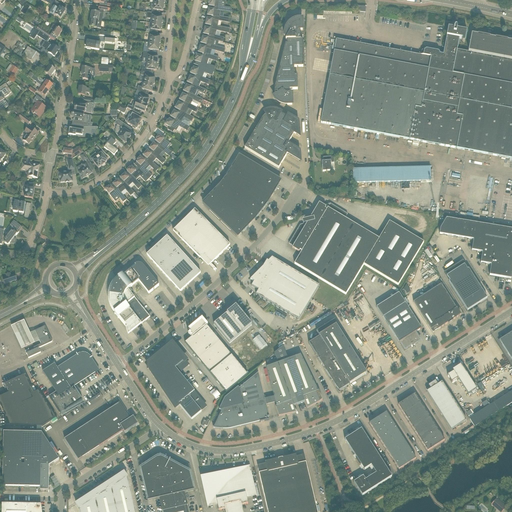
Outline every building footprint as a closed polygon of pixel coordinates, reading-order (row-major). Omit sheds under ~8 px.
[(62,5),(53,0),(46,0),(54,7),(50,13),(53,16),(54,15),(61,19),(65,12),(59,7),(60,5),(61,6),(62,5)] [(221,7),(222,1),(210,0),(208,0),(208,4),(210,4),(209,6),(208,6),(209,6),(209,9),(209,10),(220,11),(220,12),(232,14),(230,8),(221,7)] [(164,5),(164,4),(153,3),(150,3),(149,10),(152,10),(151,13),(158,14),(158,11),(163,11),(163,8),(164,8),(164,5)] [(21,13),(25,16),(30,7),(26,5),(21,13)] [(220,17),(220,12),(220,11),(209,10),(209,9),(208,9),(207,13),(208,13),(208,15),(207,15),(208,16),(207,19),(219,21),(231,24),(232,19),(220,17)] [(102,21),(103,13),(100,13),(100,12),(96,11),(96,13),(92,12),(91,20),(102,21)] [(157,17),(158,14),(151,13),(147,13),(146,19),(151,19),(150,23),(162,24),(162,23),(163,20),(162,20),(162,17),(157,17)] [(218,26),(219,21),(207,19),(206,19),(205,23),(206,23),(206,25),(205,24),(205,25),(206,25),(205,28),(217,31),(229,34),(230,29),(218,26)] [(100,29),(102,21),(91,20),(89,27),(100,29)] [(300,20),(298,20),(297,20),(295,20),(294,21),(293,22),(292,22),(291,23),(290,23),(289,24),(289,25),(288,26),(287,27),(286,28),(286,29),(286,31),(284,36),(285,35),(288,36),(286,40),(287,40),(287,44),(285,44),(275,87),(275,88),(275,89),(275,90),(275,91),(275,92),(275,93),(276,94),(276,95),(276,96),(274,97),(274,98),(275,99),(275,100),(276,100),(277,101),(278,102),(279,103),(280,103),(282,104),(283,104),(284,105),(285,105),(287,105),(292,105),(292,94),(290,94),(290,90),(298,90),(297,76),(294,76),(294,67),(303,67),(302,40),(300,40),(300,30),(302,30),(302,20),(300,20)] [(161,25),(162,24),(150,23),(152,23),(151,30),(150,30),(149,33),(156,34),(156,31),(161,31),(161,28),(162,28),(162,25),(161,25)] [(62,31),(58,28),(56,27),(56,28),(53,26),(51,29),(54,31),(52,35),(53,36),(58,39),(62,31)] [(336,40),(320,123),(511,159),(511,42),(507,41),(508,41),(495,38),(495,39),(490,38),(490,37),(478,35),(478,36),(472,35),(468,52),(457,50),(459,38),(462,39),(462,40),(462,41),(462,42),(463,42),(464,42),(465,42),(465,41),(467,31),(457,29),(457,28),(457,27),(456,27),(455,27),(454,28),(454,29),(448,28),(443,55),(440,54),(438,52),(424,49),(422,51),(421,51),(421,50),(420,55),(336,40)] [(216,36),(217,31),(205,28),(204,28),(203,32),(204,32),(204,34),(203,34),(204,34),(203,37),(203,38),(214,40),(214,41),(223,43),(224,38),(216,36)] [(39,32),(36,36),(44,41),(41,47),(43,48),(40,52),(51,60),(53,56),(54,57),(57,53),(58,53),(57,52),(58,51),(59,52),(59,51),(58,51),(59,50),(53,46),(48,43),(50,39),(39,32)] [(155,37),(156,34),(149,33),(148,43),(159,44),(159,43),(160,43),(160,40),(160,37),(155,37)] [(213,46),(214,41),(214,40),(203,38),(203,37),(202,37),(201,41),(202,41),(201,43),(200,43),(201,44),(201,47),(212,50),(224,54),(225,49),(213,46)] [(86,41),(85,45),(86,46),(86,48),(87,48),(87,49),(91,50),(91,49),(99,50),(100,43),(99,42),(99,41),(94,39),(94,40),(89,40),(89,41),(86,41)] [(159,45),(159,44),(148,43),(147,53),(153,54),(154,51),(159,51),(159,48),(160,48),(160,45),(159,45)] [(210,55),(212,50),(201,47),(199,46),(198,50),(199,51),(199,52),(198,52),(199,53),(198,56),(209,59),(209,60),(217,62),(219,57),(210,55)] [(42,57),(32,51),(27,58),(37,65),(42,57)] [(153,54),(147,53),(143,52),(143,58),(148,59),(147,63),(146,63),(157,64),(157,63),(158,63),(158,60),(158,57),(153,57),(153,54)] [(207,65),(209,60),(209,59),(198,56),(197,55),(195,59),(196,60),(196,61),(195,61),(196,62),(195,65),(194,64),(194,65),(214,72),(215,67),(207,65)] [(157,65),(157,64),(146,63),(145,70),(141,69),(141,72),(151,74),(151,70),(156,71),(157,68),(158,65),(157,65)] [(56,70),(51,67),(50,66),(47,70),(40,65),(38,68),(51,77),(56,70)] [(214,72),(194,65),(195,65),(194,68),(192,68),(193,68),(193,70),(192,70),(190,74),(191,74),(202,78),(204,73),(212,76),(214,72)] [(12,66),(8,72),(14,76),(18,70),(12,66)] [(81,71),(81,74),(81,75),(83,75),(83,79),(87,80),(90,80),(91,80),(92,73),(94,74),(94,70),(87,69),(83,68),(82,72),(81,71)] [(150,77),(151,74),(141,72),(141,73),(140,76),(144,77),(142,83),(153,85),(154,85),(155,82),(154,82),(155,79),(150,77)] [(211,81),(205,79),(202,78),(191,74),(190,77),(189,76),(189,77),(190,77),(189,79),(188,79),(187,82),(188,83),(199,87),(201,82),(209,86),(211,81)] [(49,82),(47,81),(44,79),(42,82),(33,75),(31,79),(37,83),(42,87),(43,87),(49,91),(53,85),(49,82)] [(44,97),(49,91),(43,87),(42,87),(37,83),(35,85),(39,87),(39,88),(37,91),(44,97)] [(153,86),(153,85),(142,83),(141,87),(138,87),(137,91),(140,92),(146,94),(147,91),(152,92),(152,89),(153,89),(154,86),(153,86)] [(207,90),(199,87),(188,83),(186,86),(185,85),(185,86),(186,86),(186,88),(185,87),(183,91),(184,92),(184,91),(195,96),(197,91),(205,95),(207,90)] [(4,99),(10,95),(9,94),(11,93),(6,84),(0,88),(1,89),(0,89),(0,109),(2,108),(3,110),(8,106),(5,102),(4,103),(3,101),(4,100),(4,99)] [(86,88),(84,88),(79,87),(78,95),(85,96),(85,93),(89,93),(90,89),(86,89),(86,88)] [(203,100),(195,96),(184,91),(184,92),(183,94),(182,94),(181,94),(182,95),(182,96),(181,96),(179,100),(180,100),(191,105),(193,100),(201,104),(203,100)] [(145,98),(146,94),(140,92),(136,102),(138,102),(147,106),(149,100),(145,98)] [(42,100),(42,99),(37,96),(33,101),(36,103),(30,112),(39,118),(44,112),(43,111),(46,108),(40,103),(42,100)] [(198,109),(191,105),(180,100),(178,103),(177,102),(177,103),(178,103),(177,105),(176,104),(174,108),(176,109),(186,114),(189,109),(196,113),(198,109)] [(147,106),(138,102),(136,102),(135,101),(131,111),(138,114),(139,111),(145,113),(147,106)] [(78,103),(79,103),(79,107),(75,106),(75,108),(74,108),(74,109),(75,109),(74,111),(90,114),(92,103),(78,103)] [(124,114),(127,108),(118,104),(117,111),(124,114)] [(194,118),(188,115),(186,114),(176,109),(174,111),(173,111),(174,112),(173,113),(172,113),(170,116),(171,117),(181,123),(184,118),(191,122),(194,118)] [(287,118),(280,114),(281,113),(279,112),(278,112),(277,111),(276,111),(275,111),(273,111),(272,111),(271,111),(270,111),(269,111),(267,111),(266,112),(265,113),(266,115),(265,116),(264,117),(263,117),(263,118),(262,119),(255,130),(257,131),(256,132),(255,132),(245,148),(279,169),(287,154),(298,160),(300,159),(299,152),(287,145),(294,133),(297,135),(299,134),(298,122),(288,116),(287,118)] [(87,115),(72,113),(72,115),(71,114),(71,116),(71,118),(73,118),(72,121),(73,121),(73,124),(87,127),(87,123),(86,123),(87,119),(86,119),(87,115)] [(28,125),(31,122),(21,115),(19,118),(28,125)] [(133,115),(131,117),(131,118),(132,118),(131,121),(129,120),(128,123),(133,126),(132,127),(135,129),(136,128),(138,125),(139,125),(140,124),(139,123),(141,120),(139,118),(137,116),(136,117),(133,115)] [(190,127),(184,124),(181,123),(171,117),(169,120),(168,119),(169,120),(168,122),(167,121),(165,125),(170,127),(168,130),(170,131),(171,132),(172,133),(174,130),(176,131),(179,127),(187,132),(190,127)] [(129,134),(132,130),(116,119),(116,121),(114,123),(120,127),(118,129),(116,129),(116,130),(116,131),(116,132),(116,133),(117,134),(117,135),(118,136),(119,137),(118,138),(123,141),(123,142),(125,143),(126,143),(128,141),(130,138),(129,138),(131,135),(129,134)] [(69,133),(68,135),(69,135),(75,136),(75,138),(77,138),(78,138),(86,138),(86,137),(85,137),(85,134),(91,135),(92,130),(96,131),(96,128),(85,127),(72,125),(71,129),(69,129),(69,133)] [(38,133),(34,130),(31,128),(29,126),(24,133),(27,134),(23,140),(29,145),(31,142),(32,142),(38,133)] [(119,142),(109,133),(107,137),(108,138),(105,143),(107,144),(106,145),(105,147),(104,148),(109,152),(108,153),(111,155),(111,154),(114,156),(117,151),(116,150),(119,147),(117,144),(119,142),(119,143),(119,142)] [(166,148),(169,143),(159,135),(156,139),(157,139),(156,141),(155,140),(155,141),(156,141),(154,144),(163,151),(169,157),(172,153),(166,148)] [(83,153),(80,148),(77,150),(78,151),(75,153),(72,153),(73,151),(71,151),(72,143),(65,142),(65,147),(64,147),(63,150),(64,150),(63,154),(65,155),(65,158),(72,160),(83,153)] [(159,155),(163,151),(154,144),(153,143),(150,146),(151,147),(150,148),(149,148),(150,148),(148,151),(156,159),(163,165),(166,161),(159,155)] [(98,151),(95,154),(98,157),(93,161),(98,168),(101,166),(102,167),(105,164),(105,163),(107,161),(104,157),(107,155),(98,146),(96,148),(98,151)] [(153,163),(156,159),(148,151),(147,150),(144,153),(145,154),(143,155),(142,155),(143,156),(141,158),(150,166),(156,172),(159,168),(153,163)] [(84,153),(79,155),(83,162),(84,162),(85,164),(82,165),(84,168),(82,169),(82,170),(78,172),(82,179),(92,173),(88,167),(91,165),(84,153)] [(280,180),(260,168),(241,156),(240,156),(237,161),(236,161),(227,176),(228,177),(227,178),(224,182),(262,211),(268,203),(267,203),(273,192),(274,193),(278,186),(277,185),(280,180)] [(146,170),(150,166),(141,158),(140,157),(137,160),(138,161),(137,162),(136,162),(137,163),(135,165),(134,164),(149,179),(152,176),(146,170)] [(334,163),(334,157),(323,157),(323,162),(322,162),(323,172),(326,172),(327,172),(327,171),(332,171),(331,163),(334,163)] [(29,165),(27,164),(22,164),(22,169),(21,170),(25,170),(25,169),(29,169),(28,173),(27,178),(32,178),(37,179),(40,165),(30,164),(29,165)] [(149,179),(134,164),(134,165),(132,167),(131,166),(131,167),(132,167),(130,169),(130,168),(127,171),(128,172),(136,180),(140,176),(146,183),(149,179)] [(431,167),(353,169),(353,183),(431,181),(431,167)] [(72,172),(61,173),(59,173),(59,177),(59,181),(60,181),(60,183),(72,181),(72,172)] [(142,186),(136,180),(128,172),(125,174),(124,173),(125,174),(124,175),(123,175),(120,177),(121,178),(129,187),(133,183),(138,190),(142,186)] [(134,193),(129,187),(121,178),(118,180),(117,179),(117,180),(118,180),(116,182),(116,181),(113,184),(121,193),(125,190),(131,196),(134,193)] [(246,226),(250,222),(255,217),(256,218),(262,211),(224,182),(221,186),(220,187),(219,186),(206,199),(208,200),(203,204),(203,205),(236,236),(237,237),(241,232),(242,233),(247,227),(246,226)] [(27,183),(24,197),(32,199),(34,189),(33,189),(33,184),(27,183)] [(127,200),(121,193),(113,184),(111,186),(110,186),(111,187),(109,188),(109,187),(105,190),(115,202),(120,199),(123,203),(127,200)] [(18,212),(19,212),(18,216),(23,217),(24,213),(25,213),(25,214),(29,215),(30,207),(25,207),(25,203),(21,202),(20,204),(19,203),(19,202),(15,201),(13,212),(18,213),(18,212)] [(424,243),(389,222),(379,239),(344,219),(347,214),(330,204),(324,206),(319,203),(307,224),(300,225),(289,244),(293,247),(293,248),(299,252),(300,251),(302,252),(294,264),(346,295),(364,265),(398,285),(424,243)] [(230,246),(201,216),(195,210),(189,216),(190,216),(180,226),(179,226),(173,231),(200,259),(200,258),(203,255),(212,264),(230,246)] [(511,229),(446,219),(440,229),(439,235),(473,240),(472,251),(482,253),(480,264),(491,265),(489,276),(502,278),(511,279),(511,274),(511,229)] [(15,230),(13,232),(12,231),(7,237),(3,236),(4,230),(0,229),(0,244),(2,245),(2,242),(5,242),(5,243),(8,246),(10,243),(15,244),(16,239),(14,238),(22,228),(14,221),(10,226),(15,230)] [(201,274),(168,237),(167,237),(147,255),(147,256),(180,292),(201,274)] [(267,261),(263,267),(250,280),(254,282),(251,286),(258,290),(256,295),(299,320),(319,286),(272,258),(268,262),(267,261)] [(159,285),(145,268),(143,266),(142,265),(141,264),(140,264),(139,264),(138,264),(137,264),(136,264),(135,265),(136,266),(124,276),(123,275),(118,279),(119,280),(128,290),(139,281),(149,294),(159,285)] [(487,299),(468,269),(467,270),(464,265),(446,276),(450,281),(449,282),(467,311),(487,299)] [(7,278),(3,279),(5,284),(16,280),(14,275),(11,276),(7,278)] [(150,317),(128,290),(119,280),(118,279),(117,281),(115,283),(114,285),(112,287),(111,289),(110,291),(110,294),(110,297),(109,299),(110,302),(110,304),(111,306),(111,308),(112,309),(112,310),(113,311),(114,313),(114,314),(118,318),(119,317),(127,327),(126,328),(128,335),(150,317)] [(439,329),(447,324),(448,325),(453,321),(452,320),(461,315),(456,309),(441,285),(413,302),(431,330),(437,326),(439,329)] [(388,300),(376,308),(399,343),(400,343),(405,350),(411,346),(412,348),(412,347),(414,346),(415,346),(414,345),(421,341),(415,333),(421,329),(421,328),(421,329),(399,294),(388,300)] [(236,306),(213,324),(229,344),(252,325),(236,306)] [(24,319),(11,325),(21,348),(39,340),(35,331),(34,330),(30,332),(24,319)] [(192,337),(185,343),(226,393),(248,375),(246,373),(202,320),(191,329),(191,330),(190,331),(190,332),(191,333),(190,334),(192,337)] [(309,344),(337,389),(336,389),(338,392),(367,374),(333,321),(336,326),(319,336),(317,332),(316,332),(320,337),(309,344)] [(39,348),(52,342),(52,341),(46,327),(45,327),(44,327),(35,331),(39,340),(41,344),(34,348),(35,350),(26,354),(27,356),(28,359),(41,353),(40,351),(39,348)] [(511,360),(511,332),(499,341),(511,360)] [(151,367),(151,368),(151,369),(151,370),(151,371),(152,372),(152,373),(153,373),(153,374),(159,381),(162,385),(178,372),(175,368),(185,360),(175,348),(172,344),(154,359),(154,360),(153,360),(153,361),(152,361),(152,362),(151,363),(151,364),(151,365),(151,366),(151,367)] [(42,372),(56,393),(49,397),(61,415),(83,400),(74,387),(99,371),(91,358),(92,358),(92,357),(91,358),(90,356),(88,354),(85,353),(82,353),(79,354),(77,355),(77,354),(76,354),(77,355),(57,368),(55,364),(42,372)] [(300,355),(289,360),(303,397),(305,402),(307,409),(322,401),(319,391),(318,392),(300,355)] [(303,397),(289,360),(278,364),(292,401),(291,401),(293,406),(305,402),(303,397)] [(292,401),(278,364),(266,368),(276,407),(275,407),(279,417),(296,413),(293,406),(291,401),(292,401)] [(476,390),(461,365),(456,368),(457,369),(447,376),(452,382),(458,378),(468,395),(476,390)] [(162,385),(161,387),(164,390),(170,398),(168,399),(174,408),(177,406),(179,405),(191,420),(195,417),(202,412),(195,404),(201,399),(180,374),(178,372),(162,385)] [(222,410),(214,428),(220,428),(225,428),(231,428),(236,428),(248,425),(259,422),(260,423),(270,420),(266,405),(265,399),(258,373),(239,389),(238,387),(225,398),(220,408),(220,409),(222,410)] [(25,400),(34,393),(26,375),(5,384),(9,393),(0,397),(0,404),(6,417),(5,426),(42,427),(25,400)] [(466,421),(442,382),(438,385),(435,381),(429,386),(431,389),(427,392),(451,430),(466,421)] [(38,391),(34,393),(25,400),(42,427),(56,418),(38,391)] [(415,394),(407,400),(412,408),(420,403),(415,394)] [(78,461),(122,431),(124,430),(124,429),(125,428),(126,429),(134,424),(134,423),(135,422),(133,419),(130,421),(129,419),(130,418),(128,417),(127,417),(126,414),(128,413),(119,400),(109,407),(111,410),(64,440),(78,461)] [(412,408),(407,400),(398,405),(404,414),(412,408)] [(424,409),(421,403),(420,403),(412,408),(412,409),(416,414),(424,409)] [(416,414),(412,409),(412,408),(404,414),(407,420),(416,414)] [(428,415),(425,409),(424,409),(416,414),(416,415),(420,420),(428,415)] [(386,413),(378,418),(383,427),(392,421),(386,413)] [(420,420),(416,415),(416,414),(407,420),(411,426),(420,420)] [(423,425),(431,419),(428,415),(420,420),(423,425)] [(383,427),(378,418),(369,423),(375,432),(383,427)] [(425,429),(434,424),(431,419),(423,425),(425,429)] [(414,430),(423,425),(420,420),(411,426),(414,430)] [(396,427),(392,422),(392,421),(383,427),(387,433),(396,427)] [(428,434),(437,429),(434,424),(425,429),(428,434)] [(417,435),(425,429),(423,425),(414,430),(417,435)] [(387,433),(383,427),(375,432),(379,438),(387,433)] [(399,433),(396,428),(396,427),(387,433),(391,438),(399,433)] [(355,431),(352,433),(352,434),(362,449),(371,444),(361,429),(360,430),(356,433),(355,431)] [(420,439),(428,434),(425,429),(417,435),(420,439)] [(441,435),(437,429),(428,434),(429,435),(432,440),(441,435)] [(40,487),(40,491),(49,491),(49,466),(59,459),(42,433),(3,432),(2,486),(40,487)] [(391,438),(387,433),(379,438),(382,444),(391,438)] [(394,443),(402,438),(399,433),(391,438),(394,443)] [(362,449),(352,434),(349,435),(350,437),(345,440),(354,455),(362,449)] [(432,440),(429,435),(428,434),(420,439),(424,445),(432,440)] [(445,441),(441,435),(432,440),(433,440),(436,446),(445,441)] [(385,448),(394,443),(391,438),(382,444),(385,448)] [(397,448),(405,442),(402,438),(394,443),(397,448)] [(436,446),(433,440),(432,440),(424,445),(428,451),(436,446)] [(400,452),(408,447),(405,442),(397,448),(400,452)] [(388,453),(397,448),(394,443),(385,448),(388,453)] [(358,463),(376,452),(371,444),(362,449),(354,455),(357,459),(356,460),(358,463)] [(412,453),(408,447),(400,452),(404,458),(412,453)] [(391,458),(400,452),(397,448),(388,453),(391,458)] [(371,466),(381,460),(376,452),(358,463),(360,466),(361,465),(364,470),(371,466)] [(404,458),(400,452),(391,458),(395,464),(404,458)] [(416,459),(412,453),(404,458),(407,464),(416,459)] [(194,490),(191,477),(190,473),(181,468),(181,467),(179,466),(178,466),(169,462),(171,458),(169,461),(163,458),(161,457),(159,457),(158,458),(156,458),(149,463),(149,462),(146,464),(147,465),(141,469),(148,501),(147,501),(148,501),(159,499),(162,511),(188,511),(184,493),(194,490)] [(317,511),(306,462),(297,464),(296,457),(266,463),(267,471),(259,473),(267,511),(317,511)] [(407,464),(404,458),(395,464),(399,470),(407,464)] [(392,477),(381,460),(371,466),(374,471),(379,467),(381,470),(378,472),(384,482),(392,477)] [(209,476),(202,483),(208,506),(217,504),(219,510),(224,509),(225,511),(243,511),(242,505),(248,504),(246,497),(256,495),(249,467),(209,476)] [(384,482),(378,472),(374,475),(368,478),(372,483),(368,485),(371,490),(384,482)] [(135,511),(127,478),(124,473),(104,486),(104,485),(102,487),(102,488),(98,491),(98,490),(95,491),(95,492),(76,504),(79,510),(79,511),(135,511)] [(371,490),(368,485),(364,479),(365,479),(363,477),(358,480),(357,479),(353,481),(354,483),(362,496),(371,490)] [(502,511),(507,507),(505,505),(497,498),(492,505),(500,511),(502,511)]
